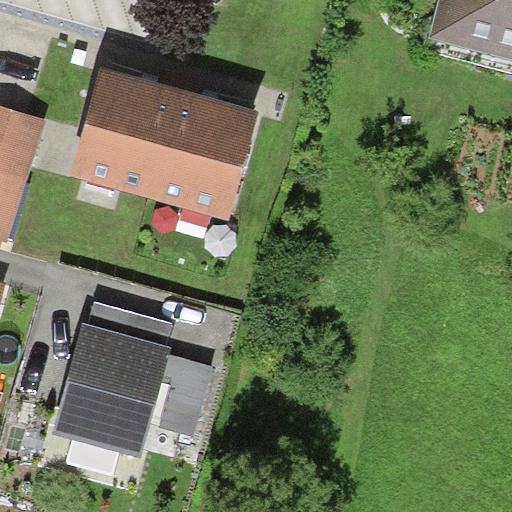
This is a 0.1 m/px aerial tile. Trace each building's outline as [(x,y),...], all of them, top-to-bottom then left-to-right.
[(511,63),(511,0),(441,0),(430,43),(511,63)] [(102,73),(71,182),(228,227),(260,117),(148,86),(102,73)] [(0,108),(0,242),(7,245),(46,122),(0,108)] [(0,315),(8,287),(0,284),(0,315)] [(96,304),(89,329),(125,339),(166,350),(170,327),(96,304)] [(89,329),(83,327),(53,438),(141,462),(150,428),(170,357),(171,351),(166,350),(125,339),(89,329)] [(213,369),(170,357),(150,428),(194,440),(213,369)]
